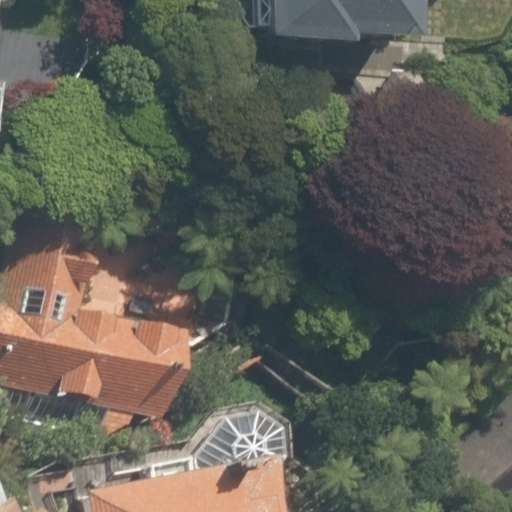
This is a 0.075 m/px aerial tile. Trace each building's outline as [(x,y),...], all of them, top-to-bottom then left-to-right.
[(392,0),(240,0),(237,58),(388,67),(392,0)] [(0,245),(0,386),(147,420),(178,286),(0,245)] [(511,511),(511,476),(507,471),(473,504),(480,511),(511,511)] [(251,511),(245,475),(57,508),(57,511),(251,511)] [(20,511),(15,498),(0,504),(0,511),(20,511)]
